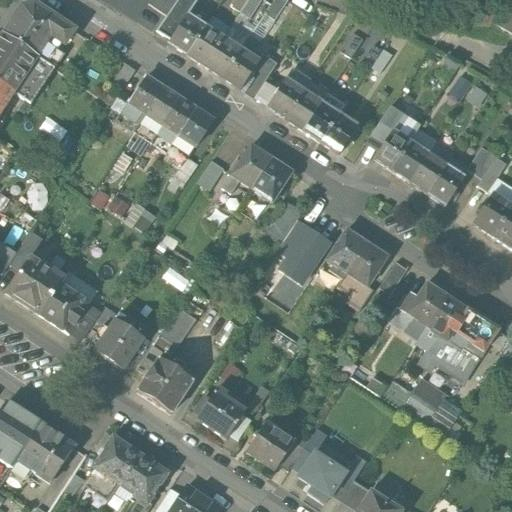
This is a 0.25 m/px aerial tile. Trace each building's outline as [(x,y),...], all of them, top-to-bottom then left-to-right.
[(152,0),(148,7),(166,19),(178,0),(152,0)] [(511,1),(496,28),(511,36),(511,1)] [(19,10),(3,36),(36,58),(13,93),(32,105),(64,55),(56,51),(62,43),(65,45),(75,31),(36,5),(19,10)] [(187,17),(168,46),(186,58),(205,29),(187,17)] [(205,29),(186,58),(204,69),(222,41),(205,29)] [(343,51),(387,74),(398,53),(354,30),(343,51)] [(3,36),(0,41),(0,84),(13,93),(36,58),(3,36)] [(222,41),(204,69),(222,81),(240,53),(222,41)] [(240,53),(222,81),(238,92),(258,64),(257,63),(240,53)] [(258,64),(238,92),(253,102),(277,65),(262,56),(257,63),(258,64)] [(146,79),(128,105),(146,117),(163,90),(146,79)] [(285,82),(267,111),(285,123),(304,94),(285,82)] [(0,84),(0,112),(13,93),(0,84)] [(163,90),(146,117),(161,127),(179,100),(163,90)] [(304,94),(285,123),(302,135),(321,106),(304,94)] [(179,100),(161,127),(178,138),(195,111),(179,100)] [(321,106),(302,135),(320,147),(339,118),(321,106)] [(391,108),(370,138),(380,144),(384,143),(402,116),(391,108)] [(195,111),(178,138),(194,149),(212,122),(195,111)] [(384,143),(372,162),(392,175),(411,145),(410,144),(421,128),(402,116),(384,143)] [(339,118),(320,147),(338,158),(357,130),(339,118)] [(411,145),(392,175),(409,186),(428,157),(411,145)] [(250,148),(230,178),(251,192),(272,161),(250,148)] [(428,157),(409,186),(427,198),(446,168),(428,157)] [(272,161),(251,192),(272,205),(292,175),(272,161)] [(496,161),(477,190),(487,196),(506,168),(496,161)] [(202,180),(213,189),(224,177),(213,168),(202,180)] [(446,168),(427,198),(445,210),(464,181),(446,168)] [(491,196),(471,227),(492,241),(511,210),(491,196)] [(142,202),(129,220),(147,233),(160,215),(142,202)] [(511,209),(511,210),(492,241),(511,253),(511,209)] [(346,232),(326,263),(346,276),(366,245),(346,232)] [(174,246),(163,238),(156,249),(167,256),(174,246)] [(366,245),(346,276),(368,290),(387,260),(366,245)] [(17,255),(6,248),(0,256),(0,274),(3,277),(17,255)] [(30,259),(6,295),(40,317),(59,288),(63,281),(30,259)] [(387,283),(376,299),(385,305),(396,288),(387,283)] [(415,302),(410,298),(401,312),(406,315),(406,316),(427,329),(447,299),(426,285),(415,302)] [(89,307),(59,288),(40,317),(69,337),(89,307)] [(385,305),(379,314),(390,321),(407,296),(396,288),(385,305)] [(179,303),(161,291),(151,305),(169,317),(179,303)] [(427,329),(417,345),(428,352),(424,357),(465,384),(498,333),(447,299),(427,329)] [(115,322),(114,322),(94,354),(122,372),(143,340),(129,332),(133,326),(119,317),(115,322)] [(312,326),(299,317),(287,336),(300,345),(312,326)] [(155,367),(145,360),(133,379),(143,385),(138,394),(171,416),(193,383),(159,361),(155,367)] [(403,369),(383,399),(427,428),(447,398),(403,369)] [(218,391),(197,422),(228,442),(246,414),(224,400),(227,396),(218,391)] [(6,404),(0,412),(0,454),(5,458),(0,465),(0,482),(2,484),(14,464),(14,463),(40,426),(6,404)] [(295,444),(267,425),(246,455),(274,475),(295,444)] [(74,449),(40,426),(14,463),(14,464),(48,487),(74,449)] [(112,440),(81,487),(108,505),(119,489),(138,459),(125,451),(126,449),(112,440)] [(332,467),(315,456),(300,480),(312,488),(307,496),(324,507),(345,476),(332,467)] [(149,466),(138,459),(119,489),(131,496),(127,503),(130,505),(125,511),(146,511),(150,507),(146,504),(165,475),(150,465),(149,466)] [(349,469),(336,461),(332,467),(345,476),(349,469)] [(82,482),(73,477),(62,494),(70,500),(82,482)] [(392,496),(377,486),(360,511),(401,511),(403,510),(389,501),(392,496)] [(221,511),(222,511),(188,488),(171,511),(221,511)]
